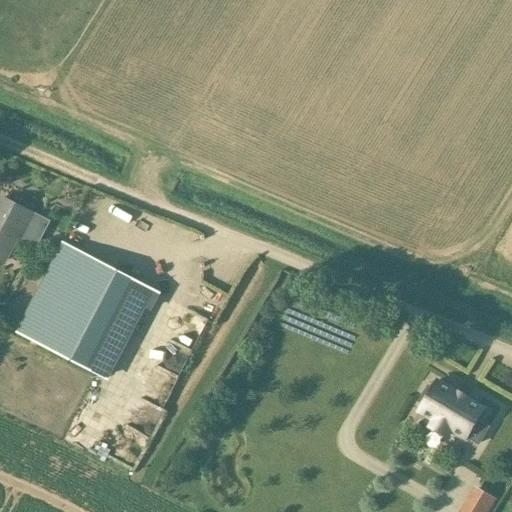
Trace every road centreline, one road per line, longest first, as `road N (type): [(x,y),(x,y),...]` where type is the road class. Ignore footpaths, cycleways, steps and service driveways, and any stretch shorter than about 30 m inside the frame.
road 1 (unclassified): [(511,351),(233,236)]
road 2 (track): [(0,140),(233,236)]
